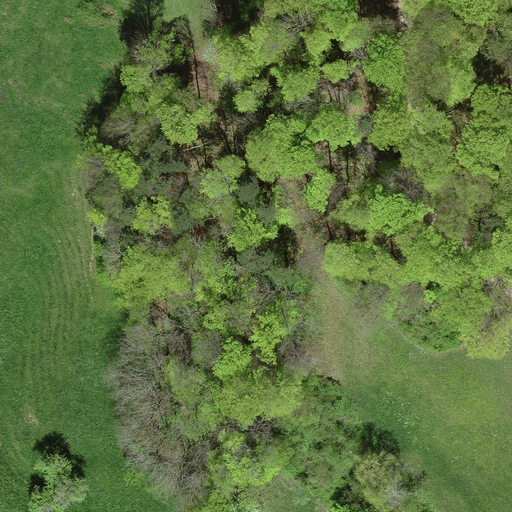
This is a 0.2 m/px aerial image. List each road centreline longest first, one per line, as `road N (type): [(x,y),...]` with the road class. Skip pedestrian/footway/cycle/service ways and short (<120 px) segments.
road 1 (track): [(403,0),(411,105),(442,227),(471,266),(511,295)]
road 2 (track): [(442,227),(223,175),(195,148)]
